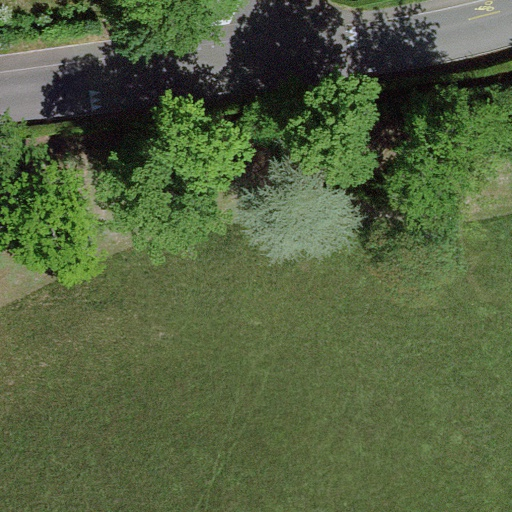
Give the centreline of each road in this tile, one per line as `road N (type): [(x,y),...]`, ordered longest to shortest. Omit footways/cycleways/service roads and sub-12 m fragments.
road 1 (residential): [(220,64),(354,50),(511,20)]
road 2 (residential): [(0,93),(220,64)]
